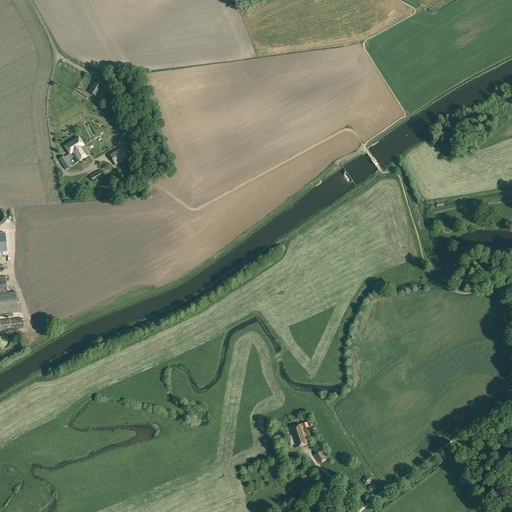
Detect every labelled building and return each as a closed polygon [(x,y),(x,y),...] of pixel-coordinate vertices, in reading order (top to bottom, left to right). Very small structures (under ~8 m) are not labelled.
[(89,91),(96,96),(99,91),(103,93),(105,89),(94,82),(89,91)] [(92,142),(97,150),(120,136),(115,128),(92,142)] [(59,160),(65,170),(69,167),(66,162),(73,157),(76,163),(89,155),(83,145),(84,145),(79,137),(64,146),(69,154),(59,160)] [(109,155),(116,166),(124,161),(125,164),(129,161),(128,159),(130,157),(134,154),(133,152),(134,151),(129,144),(124,147),(109,155)] [(96,180),(97,182),(100,180),(99,178),(102,177),(99,171),(90,176),(87,178),(89,182),(92,180),(93,182),(96,180)] [(0,314),(15,312),(18,312),(16,291),(0,293),(0,314)] [(0,319),(0,330),(23,328),(21,318),(0,319)] [(0,347),(1,348),(2,348),(3,349),(4,349),(5,349),(5,348),(6,348),(7,348),(8,347),(9,347),(9,346),(10,345),(10,344),(10,343),(10,342),(10,341),(10,340),(10,339),(9,339),(9,338),(8,337),(7,337),(7,336),(6,336),(5,336),(5,335),(4,335),(3,335),(2,336),(1,336),(0,336),(0,347)] [(290,428),(296,448),(309,444),(304,428),(309,427),(307,422),(290,428)] [(313,455),(320,464),(328,459),(321,449),(313,455)]
